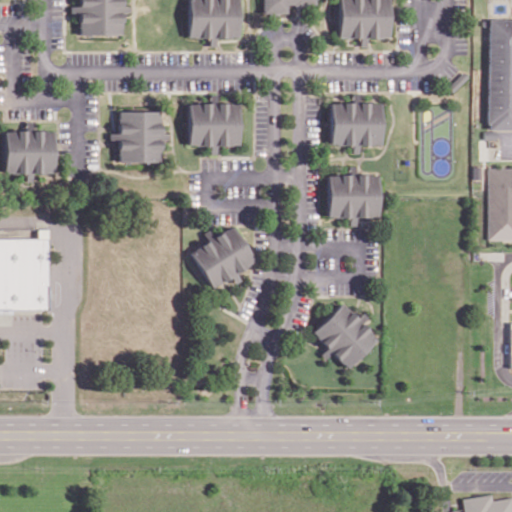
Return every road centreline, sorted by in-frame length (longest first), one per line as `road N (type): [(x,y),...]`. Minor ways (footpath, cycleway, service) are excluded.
road 1 (secondary): [(0,435),(511,434)]
road 2 (residential): [(47,62),(62,72),(421,71),(441,63)]
road 3 (residential): [(274,71),(273,273),(242,361),(240,435)]
road 4 (residential): [(264,435),(267,362),(298,273),(300,71)]
